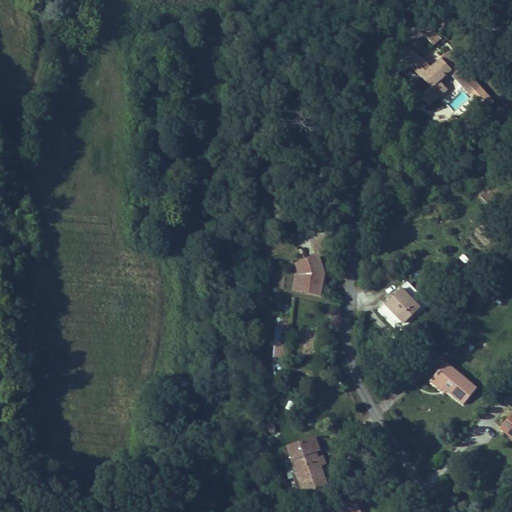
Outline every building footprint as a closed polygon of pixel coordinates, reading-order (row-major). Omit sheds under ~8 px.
[(430,4),(423,9),(432,20),(438,15),(430,4)] [(446,47),(452,55),(461,48),(446,30),(428,45),(408,21),(402,26),(413,39),(410,41),(426,62),(416,71),(423,80),(441,66),(434,57),(446,47)] [(461,48),(452,55),(459,64),(468,57),(461,48)] [(459,64),(465,71),(474,64),(468,57),(459,64)] [(323,261),(295,259),(293,294),(321,296),(323,261)] [(429,289),(410,272),(396,287),(415,304),(429,289)] [(283,374),(287,317),(275,316),(272,373),(283,374)] [(477,386),(446,358),(429,376),(444,390),(446,387),(462,402),(477,386)] [(511,413),(501,426),(511,435),(511,413)] [(302,444),(320,482),(342,472),(333,452),(340,449),(335,439),(328,443),(324,434),(302,444)] [(373,485),(345,499),(351,511),(392,511),(391,508),(382,511),(377,501),(380,500),(373,485)]
